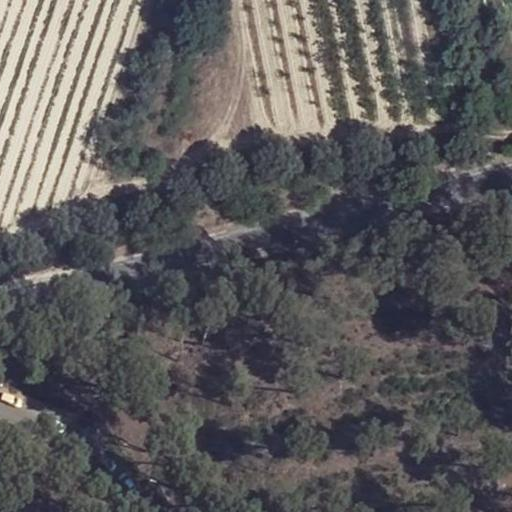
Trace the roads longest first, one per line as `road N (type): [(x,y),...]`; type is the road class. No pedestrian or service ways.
road 1 (tertiary): [(0,312),(202,252),(511,177)]
road 2 (track): [(233,0),(242,54),(231,116),(203,152),(156,183),(103,194),(0,237)]
